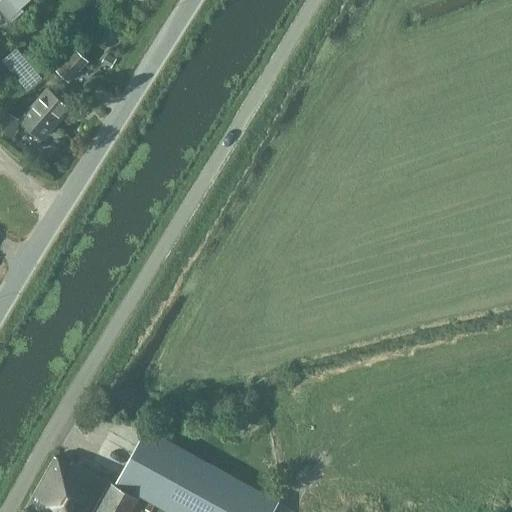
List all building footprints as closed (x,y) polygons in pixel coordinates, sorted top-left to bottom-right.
[(0,0),(0,12),(9,23),(23,12),(18,6),(25,0),(0,0)] [(17,48),(2,61),(20,82),(26,89),(41,76),(35,69),(17,48)] [(87,58),(77,50),(75,48),(56,69),(68,80),(87,58)] [(109,66),(115,58),(106,53),(101,61),(109,66)] [(44,141),(72,108),(48,87),(19,119),(44,141)] [(0,137),(8,142),(20,120),(5,112),(0,121),(0,137)] [(118,483),(171,511),(273,511),(278,503),(147,431),(118,483)] [(26,508),(34,511),(133,511),(140,499),(112,483),(72,460),(70,463),(55,455),(26,508)]
